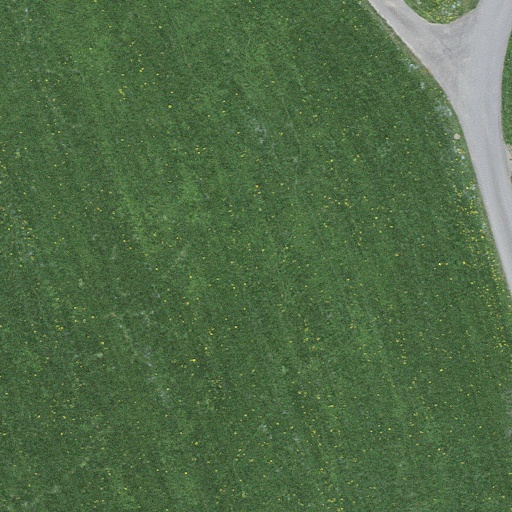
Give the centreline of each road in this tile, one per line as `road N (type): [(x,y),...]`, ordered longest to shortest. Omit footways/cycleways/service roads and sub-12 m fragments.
road 1 (track): [(511,243),(483,146),(479,82),(502,0)]
road 2 (track): [(479,82),(388,0)]
